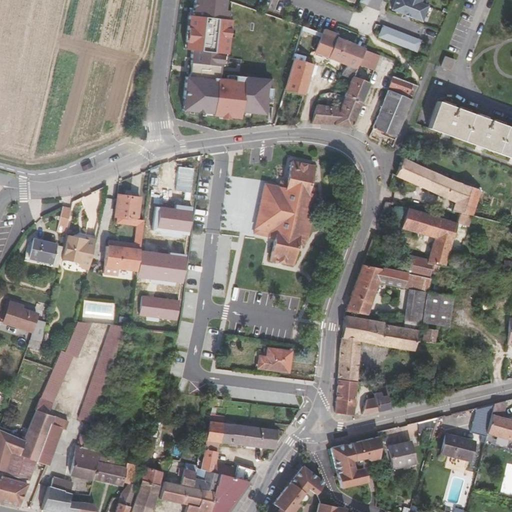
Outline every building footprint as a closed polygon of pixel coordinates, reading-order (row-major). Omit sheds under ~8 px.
[(188,73),(183,115),(220,120),(268,124),(272,80),(241,60),(226,58),(228,38),(235,37),(244,29),(247,13),(240,5),(225,0),(194,0),(193,14),(188,14),(184,48),(190,52),(188,73)] [(394,0),(391,10),(421,21),(426,6),(419,3),(420,0),(394,0)] [(378,37),(417,52),(421,41),(382,26),(378,37)] [(323,33),(336,38),(338,34),(336,33),(325,29),(323,33)] [(315,51),(316,52),(329,57),(336,38),(323,33),(315,51)] [(364,49),(336,38),(329,57),(348,64),(356,68),(358,64),(361,57),(364,49)] [(361,57),(358,64),(374,71),(380,56),(364,49),(361,57)] [(314,58),(294,52),(293,54),(292,59),(293,60),(313,65),(314,58)] [(446,55),(442,64),(449,68),(453,59),(446,55)] [(293,60),(287,80),(284,89),(304,95),(313,65),(293,60)] [(353,76),(356,68),(348,64),(343,74),(352,78),(353,76)] [(344,96),(362,103),(370,83),(353,76),(352,78),(344,96)] [(411,89),(417,91),(418,87),(393,77),(390,87),(408,95),(411,89)] [(411,100),(407,98),(388,91),(373,127),(396,136),(411,100)] [(333,125),(352,127),(362,103),(344,96),(341,107),(317,104),(312,123),(333,125)] [(442,103),(437,101),(428,127),(445,133),(462,140),(480,146),(496,152),(511,158),(511,128),(506,126),(472,114),(442,103)] [(395,175),(446,198),(453,181),(402,158),(395,175)] [(310,223),(313,209),(316,194),(315,194),(316,188),(309,186),(313,166),(291,161),(287,181),(279,180),(278,186),(265,183),(255,228),(269,231),(268,238),(275,239),(270,260),(292,265),(296,245),(303,246),(304,239),(306,240),(310,223)] [(182,167),(173,166),(171,185),(191,187),(194,165),(182,164),(182,167)] [(480,191),(453,181),(446,198),(454,202),(474,210),(480,191)] [(116,216),(136,219),(137,219),(140,197),(117,194),(114,216),(116,216)] [(389,212),(392,204),(385,201),(382,210),(389,212)] [(474,210),(454,202),(451,211),(459,213),(472,216),(472,215),(474,210)] [(425,263),(432,264),(445,266),(457,222),(408,207),(407,209),(401,206),(398,216),(404,218),(401,228),(432,238),(426,259),(425,263)] [(57,231),(65,233),(70,208),(62,207),(57,231)] [(158,228),(188,232),(190,211),(160,207),(158,228)] [(115,223),(135,226),(136,219),(116,216),(115,223)] [(143,220),(137,219),(136,219),(135,226),(133,243),(133,249),(139,250),(143,220)] [(88,269),(95,235),(85,233),(84,240),(79,239),(79,237),(69,235),(64,259),(77,262),(80,267),(88,269)] [(64,259),(69,235),(65,234),(62,247),(59,258),(64,259)] [(133,249),(133,243),(108,239),(107,245),(133,249)] [(52,263),(56,245),(33,240),(29,257),(52,263)] [(52,266),(57,268),(59,258),(62,247),(56,245),(52,263),(52,266)] [(133,249),(107,245),(103,273),(117,275),(118,268),(136,270),(139,250),(133,249)] [(136,276),(181,283),(185,256),(139,250),(136,270),(136,276)] [(406,254),(402,272),(407,273),(429,277),(432,264),(425,263),(426,259),(406,254)] [(385,262),(364,258),(362,265),(383,269),(384,268),(385,262)] [(350,297),(371,304),(378,283),(402,288),(407,273),(402,272),(384,268),(383,269),(362,265),(350,297)] [(120,268),(118,276),(129,279),(131,271),(120,268)] [(402,288),(407,289),(426,292),(429,277),(407,273),(402,288)] [(419,323),(421,323),(426,292),(407,289),(403,320),(419,323)] [(453,296),(426,292),(421,323),(448,327),(453,296)] [(175,320),(178,301),(140,296),(138,315),(175,320)] [(367,315),(371,304),(350,297),(345,311),(367,315)] [(31,331),(35,318),(36,314),(22,309),(23,306),(10,302),(4,322),(31,331)] [(379,310),(378,317),(395,319),(395,314),(392,313),(392,310),(384,308),(379,310)] [(383,323),(345,316),(341,341),(338,380),(356,382),(360,341),(384,346),(413,350),(415,341),(418,331),(383,324),(383,323)] [(45,322),(35,318),(31,331),(32,331),(30,339),(40,342),(45,322)] [(61,348),(22,440),(24,441),(18,455),(34,460),(47,422),(61,427),(61,428),(65,430),(68,421),(48,414),(52,404),(52,403),(73,354),(80,357),(94,323),(77,321),(65,349),(61,348)] [(111,324),(80,414),(78,417),(91,421),(92,418),(124,328),(125,325),(111,324)] [(423,328),(420,341),(434,344),(437,331),(423,328)] [(29,339),(27,346),(39,350),(40,342),(30,339),(29,339)] [(259,357),(258,367),(288,371),(291,352),(268,349),(267,358),(259,357)] [(335,413),(353,415),(356,382),(338,380),(335,413)] [(379,391),(373,393),(373,398),(376,411),(389,408),(387,395),(380,396),(379,391)] [(362,415),(376,411),(373,398),(366,399),(362,415)] [(216,415),(220,399),(214,399),(210,414),(216,415)] [(504,417),(506,408),(507,399),(494,403),(491,414),(504,417)] [(163,412),(156,410),(149,436),(149,437),(156,439),(163,412)] [(208,422),(205,441),(200,469),(206,471),(208,471),(220,474),(231,477),(233,468),(216,463),(218,443),(274,449),(276,430),(223,423),(224,416),(216,415),(210,414),(208,422)] [(511,419),(504,417),(491,414),(486,434),(511,440),(511,419)] [(420,435),(432,433),(438,416),(419,421),(420,435)] [(12,428),(11,429),(9,434),(22,440),(28,426),(16,421),(12,428)] [(48,465),(61,428),(61,427),(47,422),(34,460),(35,461),(45,464),(48,465)] [(0,425),(0,424),(0,430),(9,434),(11,429),(0,425)] [(10,452),(18,455),(24,441),(22,440),(9,434),(0,430),(0,469),(5,471),(10,452)] [(93,432),(88,431),(86,436),(82,447),(96,450),(100,439),(92,436),(93,432)] [(69,474),(93,480),(99,451),(96,450),(82,447),(86,436),(80,434),(76,445),(75,445),(69,474)] [(469,461),(474,441),(445,434),(440,454),(469,461)] [(139,446),(146,447),(149,437),(149,436),(144,435),(142,440),(141,439),(139,446)] [(349,442),(352,456),(366,452),(367,458),(377,456),(378,435),(349,442)] [(149,468),(156,439),(149,437),(146,447),(141,466),(142,466),(144,466),(145,467),(133,503),(151,509),(159,485),(161,471),(149,468)] [(414,463),(409,441),(387,446),(393,468),(414,463)] [(346,457),(352,456),(349,442),(343,444),(346,457)] [(346,457),(343,444),(330,447),(340,487),(366,481),(362,466),(350,469),(346,457)] [(120,485),(123,482),(127,462),(128,457),(99,451),(93,480),(120,485)] [(28,481),(35,461),(34,460),(18,455),(10,452),(5,471),(4,474),(28,481)] [(136,486),(142,466),(141,466),(127,462),(123,482),(128,483),(136,486)] [(185,462),(183,468),(184,468),(194,471),(195,468),(196,464),(185,462)] [(237,465),(234,478),(248,482),(256,471),(237,465)] [(271,503),(276,507),(283,511),(291,511),(297,506),(291,501),(304,484),(314,492),(322,481),(301,465),(271,503)] [(184,468),(182,474),(180,484),(163,481),(159,498),(187,504),(193,479),(194,471),(184,468)] [(200,469),(195,468),(194,471),(193,479),(203,481),(206,471),(200,469)] [(208,471),(206,471),(203,481),(193,479),(187,504),(184,511),(210,511),(220,474),(208,471)] [(220,474),(210,511),(227,511),(248,482),(234,478),(231,477),(220,474)] [(0,502),(18,506),(27,484),(0,476),(0,502)] [(52,477),(50,486),(63,489),(63,491),(69,493),(72,483),(52,477)] [(136,486),(128,483),(120,493),(119,497),(117,502),(129,506),(136,486)] [(69,500),(71,493),(69,493),(63,491),(63,489),(50,486),(48,486),(40,510),(53,511),(76,511),(78,501),(69,500)] [(94,511),(94,503),(78,501),(76,511),(94,511)] [(127,511),(129,506),(117,502),(114,511),(127,511)] [(133,503),(130,511),(150,511),(151,509),(133,503)] [(336,511),(338,507),(317,503),(315,511),(336,511)]
